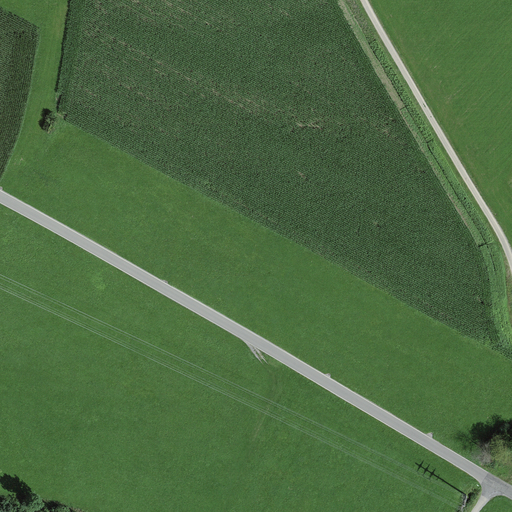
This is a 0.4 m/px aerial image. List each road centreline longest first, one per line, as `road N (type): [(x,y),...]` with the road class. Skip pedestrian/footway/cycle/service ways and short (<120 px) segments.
road 1 (unclassified): [(0,194),(163,280),(511,490)]
road 2 (track): [(363,0),(511,259)]
